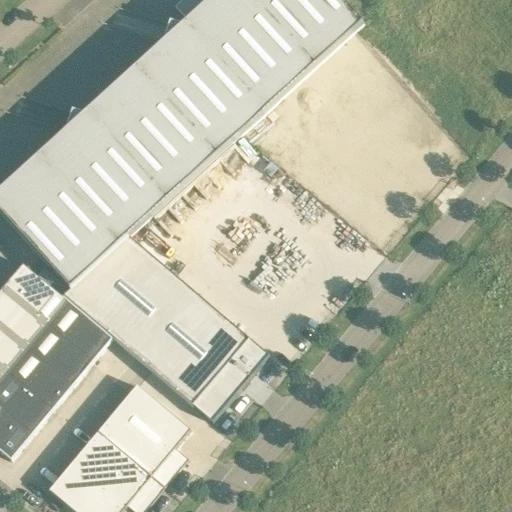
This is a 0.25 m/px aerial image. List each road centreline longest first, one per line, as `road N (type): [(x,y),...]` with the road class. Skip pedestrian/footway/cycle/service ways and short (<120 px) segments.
road 1 (residential): [(511,158),(214,511)]
road 2 (unknown): [(396,294),(250,175)]
